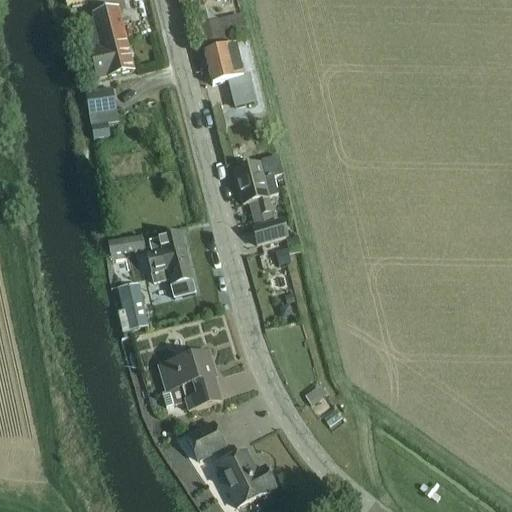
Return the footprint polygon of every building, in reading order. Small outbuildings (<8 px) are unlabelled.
[(92,17),(100,49),(89,51),(96,81),(108,78),(108,79),(133,72),(118,11),(92,17)] [(198,49),(203,48),(233,41),(227,18),(217,21),(192,27),(198,49)] [(204,55),(212,87),(229,83),(233,98),(252,93),(248,78),(243,79),(235,47),(204,55)] [(86,94),(88,105),(89,116),(115,112),(112,90),(86,94)] [(233,98),(231,98),(235,112),(257,106),(253,93),(252,93),(233,98)] [(100,127),(90,129),(93,141),(102,139),(110,138),(108,126),(100,127)] [(258,167),(234,174),(243,208),(249,206),(255,204),(259,217),(253,219),(256,230),(253,231),(257,248),(287,240),(282,223),(274,225),(271,214),(271,213),(267,201),(278,198),(274,179),(283,177),(278,158),(260,162),(265,181),(262,182),(258,167)] [(191,281),(187,267),(180,235),(148,243),(151,255),(146,256),(153,285),(168,281),(169,287),(191,281)] [(144,249),(142,240),(141,236),(109,242),(111,256),(144,249)] [(287,250),(274,253),(278,268),(290,265),(287,250)] [(123,311),(117,313),(124,339),(131,337),(130,332),(146,327),(140,302),(137,285),(118,289),(122,306),(123,311)] [(293,296),(284,298),(286,306),(295,304),(293,296)] [(290,306),(279,309),(282,319),(292,317),(290,306)] [(209,354),(158,368),(165,394),(162,395),(166,409),(174,407),(185,404),(186,405),(188,414),(221,405),(221,403),(215,381),(211,370),(213,369),(209,354)] [(314,392),(304,398),(310,407),(320,401),(314,392)] [(198,462),(226,449),(214,425),(187,439),(198,462)] [(217,466),(238,509),(266,495),(266,493),(275,488),(265,469),(256,474),(245,452),(217,466)]
